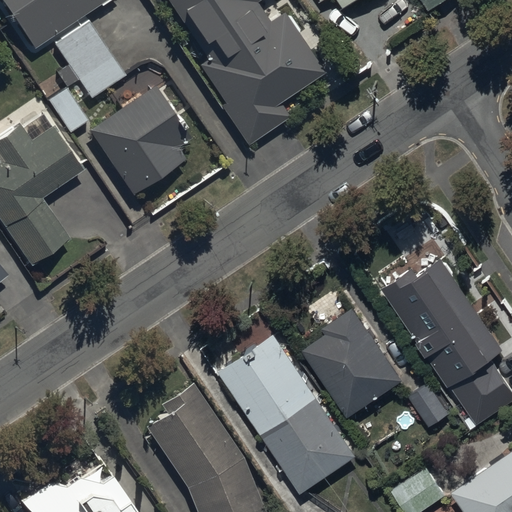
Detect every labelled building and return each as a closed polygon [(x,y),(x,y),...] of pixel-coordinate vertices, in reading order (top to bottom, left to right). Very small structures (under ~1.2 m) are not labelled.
[(0,0),(0,3),(32,52),(109,0),(0,0)] [(222,108),(248,145),(291,116),(282,103),(324,74),(284,15),(270,24),(257,4),(262,0),(166,0),(197,44),(210,64),(203,69),(227,104),(222,108)] [(323,0),(324,2),(326,0),(339,0),(347,11),(363,0),(323,0)] [(421,0),(432,15),(453,0),(421,0)] [(90,22),(55,46),(91,100),(127,76),(90,22)] [(67,87),(46,100),(71,137),(91,123),(67,87)] [(154,88),(89,132),(133,197),(199,153),(154,88)] [(0,162),(0,223),(30,267),(70,240),(44,200),(85,172),(54,126),(32,141),(19,121),(0,133),(0,161),(0,162)] [(445,257),(419,274),(413,266),(382,286),(388,295),(448,386),(452,383),(478,422),(511,400),(511,385),(492,356),(505,348),(445,257)] [(0,284),(9,278),(0,266),(0,284)] [(305,346),(350,414),(404,379),(359,311),(354,304),(323,325),(328,332),(305,346)] [(220,367),(302,491),(357,455),(275,331),(220,367)] [(408,394),(429,426),(451,411),(430,379),(408,394)] [(263,511),(241,456),(192,381),(161,400),(168,411),(146,424),(184,486),(194,511),(263,511)] [(511,511),(511,451),(455,489),(470,511),(511,511)] [(131,511),(134,511),(102,461),(66,485),(48,483),(21,500),(22,501),(23,502),(23,504),(24,505),(25,506),(26,506),(27,507),(28,508),(29,509),(30,510),(31,511),(32,511),(131,511)] [(390,489),(405,511),(416,511),(447,492),(428,464),(390,489)]
